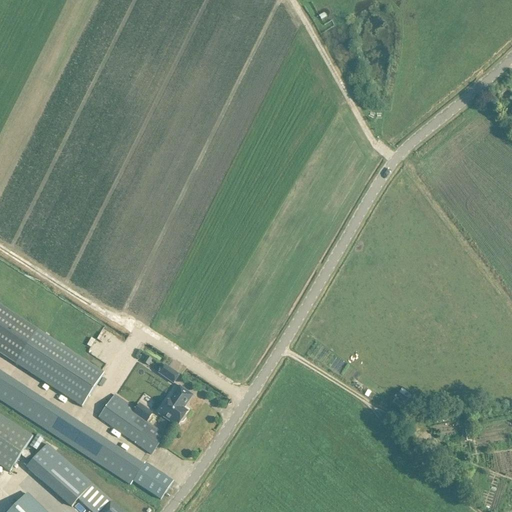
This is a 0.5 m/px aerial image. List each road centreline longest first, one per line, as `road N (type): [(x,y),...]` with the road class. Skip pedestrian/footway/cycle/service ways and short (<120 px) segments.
road 1 (unclassified): [(169,511),(258,390),(389,167),(511,56)]
road 2 (track): [(282,350),(370,406),(410,457),(476,511)]
